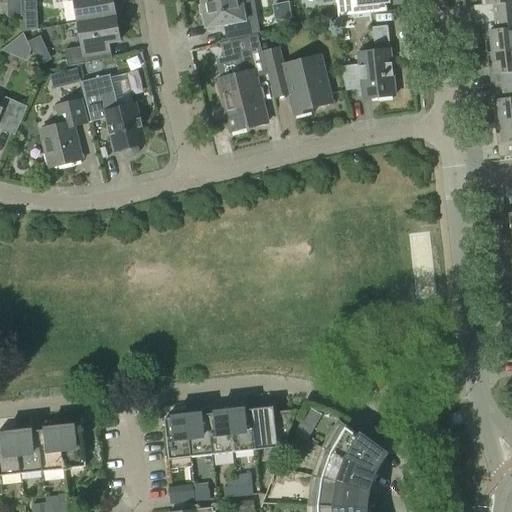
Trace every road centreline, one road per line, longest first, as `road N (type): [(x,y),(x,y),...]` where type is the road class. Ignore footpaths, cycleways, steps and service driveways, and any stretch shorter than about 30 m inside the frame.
road 1 (residential): [(418,511),(405,454),(359,415),(310,392),(256,386),(124,395)]
road 2 (residential): [(185,164),(446,96)]
road 3 (residential): [(477,367),(452,176)]
road 4 (residential): [(185,164),(156,0)]
road 5 (residential): [(0,410),(124,395)]
road 6 (residential): [(64,177),(185,164)]
